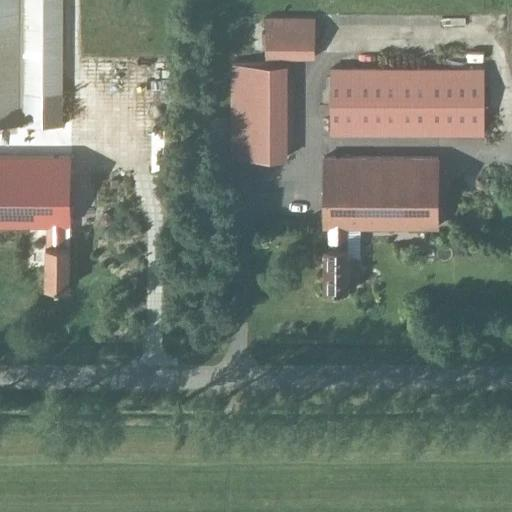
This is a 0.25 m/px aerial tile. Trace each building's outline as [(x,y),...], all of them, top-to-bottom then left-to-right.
[(0,0),(0,123),(60,124),(60,0),(0,0)] [(314,57),(314,16),(265,16),(265,57),(314,57)] [(85,47),(135,48),(135,20),(86,20),(85,47)] [(452,47),(474,47),(474,37),(452,37),(452,47)] [(143,76),(143,63),(101,62),(101,75),(143,76)] [(286,63),(231,62),(231,157),(286,157),(286,63)] [(330,67),(330,134),(484,134),(484,67),(330,67)] [(174,129),(152,129),(152,169),(174,169),(174,129)] [(69,155),(0,155),(0,224),(46,225),(46,244),(65,244),(65,225),(69,225),(69,155)] [(437,156),(324,156),(324,225),(328,225),(328,246),(324,246),(324,287),(356,287),(356,256),(348,256),(348,246),(346,246),(346,225),(437,226),(437,156)] [(65,244),(46,244),(45,244),(46,285),(69,285),(69,244),(65,244)]
